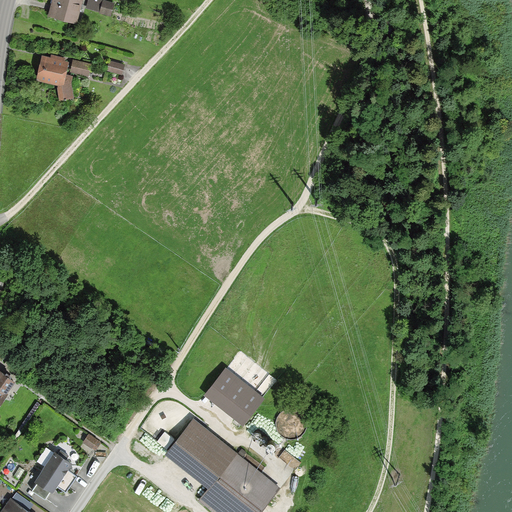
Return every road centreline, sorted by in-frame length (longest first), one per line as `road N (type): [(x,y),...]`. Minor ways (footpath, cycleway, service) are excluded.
road 1 (track): [(367,511),(378,495),(394,384),(393,253),(376,234),(298,204),(264,232),(219,293),(117,453)]
road 2 (track): [(419,0),(448,240),(445,381),(426,511)]
road 3 (track): [(209,0),(0,222)]
road 4 (track): [(298,204),(367,52)]
